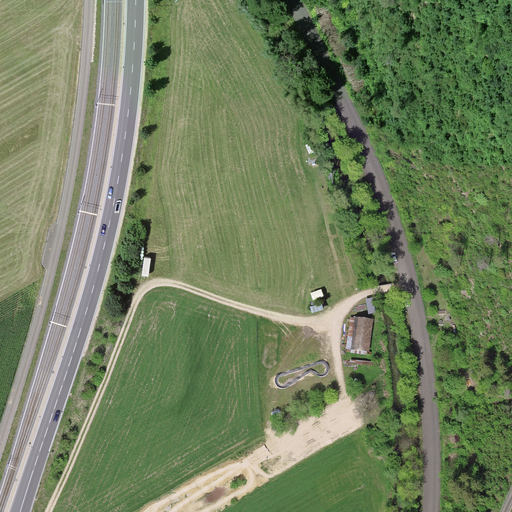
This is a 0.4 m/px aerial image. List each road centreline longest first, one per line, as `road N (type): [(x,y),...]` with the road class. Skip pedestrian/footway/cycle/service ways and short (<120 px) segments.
road 1 (unclassified): [(431,511),(435,458),(424,342),(398,234),(293,0)]
road 2 (track): [(49,511),(134,296),(152,282),(305,321),(339,315),(363,291),(410,283)]
road 3 (primary): [(135,0),(111,210),(18,511)]
